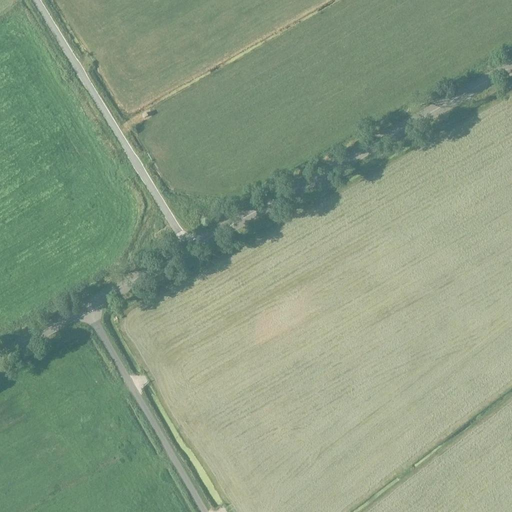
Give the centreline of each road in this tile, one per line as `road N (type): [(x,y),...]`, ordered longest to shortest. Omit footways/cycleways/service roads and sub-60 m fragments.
road 1 (secondary): [(187,249),(511,66)]
road 2 (unclassified): [(187,249),(34,0)]
road 3 (unclassified): [(203,511),(85,307)]
